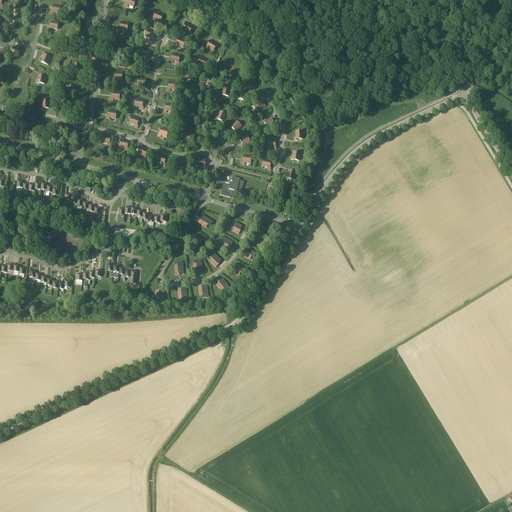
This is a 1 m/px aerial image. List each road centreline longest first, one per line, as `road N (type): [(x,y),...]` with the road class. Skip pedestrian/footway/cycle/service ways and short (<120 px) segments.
road 1 (unclassified): [(0,433),(235,324),(299,227)]
road 2 (residential): [(299,227),(0,141)]
road 3 (track): [(511,275),(306,401)]
road 4 (unclassified): [(299,227),(362,145),(464,93)]
